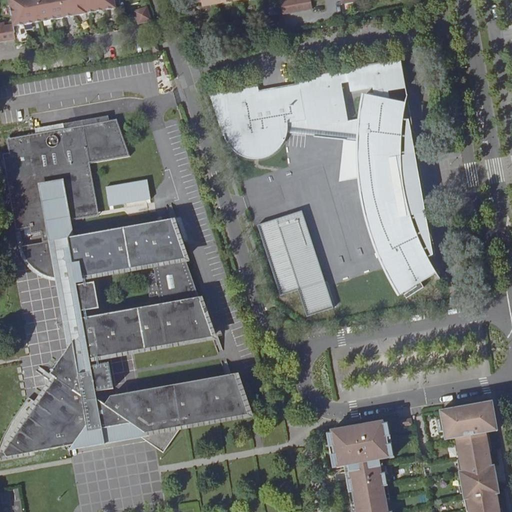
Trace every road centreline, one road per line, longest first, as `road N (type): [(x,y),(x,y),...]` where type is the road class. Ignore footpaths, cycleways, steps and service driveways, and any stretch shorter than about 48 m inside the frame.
road 1 (residential): [(158,0),(254,309),(272,335),(303,354)]
road 2 (tertiary): [(511,257),(464,0)]
road 3 (residential): [(511,380),(341,412),(309,399),(303,354)]
road 4 (residential): [(303,354),(322,341),(511,308)]
